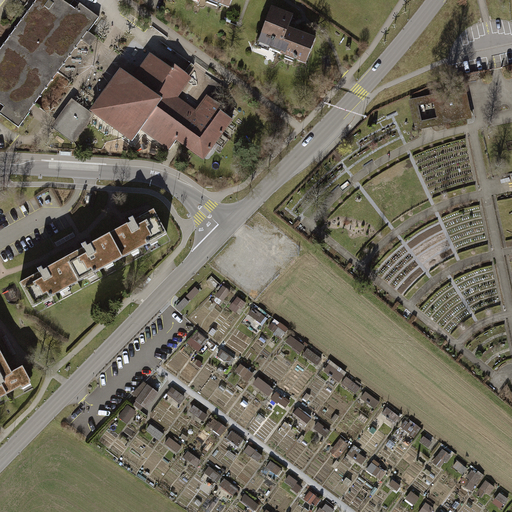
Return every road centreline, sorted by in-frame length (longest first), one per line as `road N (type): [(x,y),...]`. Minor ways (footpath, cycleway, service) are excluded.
road 1 (track): [(511,371),(500,380),(307,223),(354,179),(407,147),(511,118)]
road 2 (tertiary): [(0,462),(224,230)]
road 3 (tertiary): [(224,230),(435,0)]
road 4 (track): [(143,360),(347,511)]
road 5 (residential): [(0,165),(157,178),(224,230)]
road 6 (track): [(471,127),(511,317)]
road 7 (track): [(511,187),(414,219),(361,267)]
road 8 (track): [(408,306),(446,272),(511,250)]
